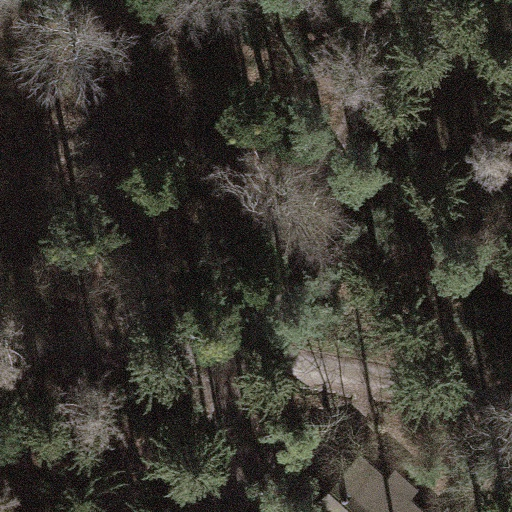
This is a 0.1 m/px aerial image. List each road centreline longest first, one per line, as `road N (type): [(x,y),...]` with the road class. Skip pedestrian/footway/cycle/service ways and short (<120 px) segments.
road 1 (track): [(198,511),(314,227),(379,100),(459,0)]
road 2 (track): [(0,351),(255,364),(451,388),(511,410)]
